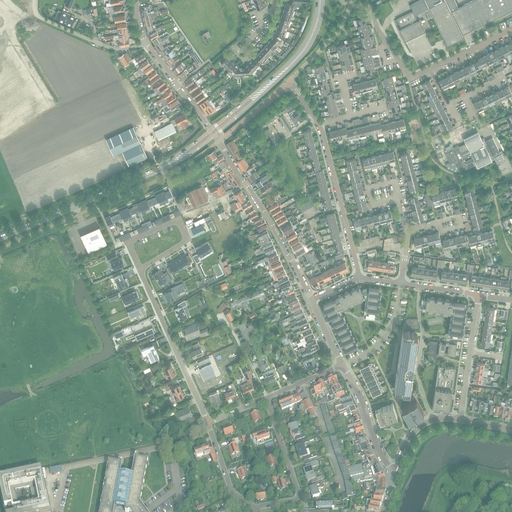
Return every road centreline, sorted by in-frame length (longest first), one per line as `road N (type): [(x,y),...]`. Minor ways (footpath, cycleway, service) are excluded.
road 1 (residential): [(310,299),(214,135)]
road 2 (residential): [(511,29),(412,77),(374,19)]
road 3 (secondary): [(0,237),(161,168)]
road 4 (residential): [(208,421),(140,269)]
road 5 (residential): [(318,124),(357,277)]
road 6 (residential): [(255,507),(299,494),(267,397)]
road 7 (residential): [(46,471),(172,444)]
road 8 (residential): [(394,479),(341,364)]
